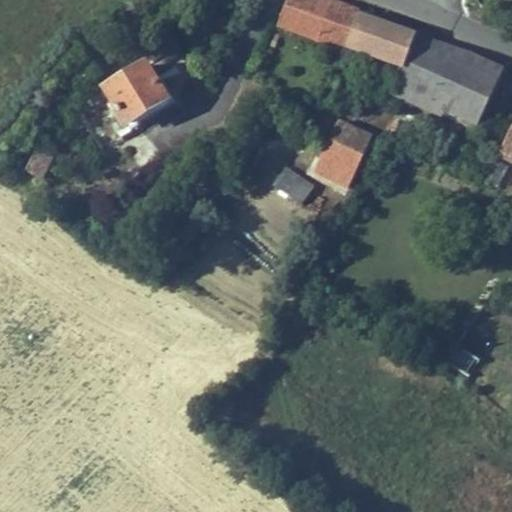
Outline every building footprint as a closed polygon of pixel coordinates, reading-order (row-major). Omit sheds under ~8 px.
[(331,4),(318,0),(288,0),(280,23),(347,47),(359,14),(331,4)] [(403,69),(417,37),(392,27),(359,14),(347,47),(403,69)] [(452,114),(481,60),(448,48),(417,37),(403,69),(395,89),(452,114)] [(474,123),(502,71),(481,60),(452,114),(474,123)] [(169,101),(147,65),(105,91),(127,126),(169,101)] [(87,126),(78,111),(70,116),(79,131),(87,126)] [(373,139),(338,123),(330,140),(334,142),(342,145),(365,156),(373,139)] [(511,132),(500,155),(511,160),(511,132)] [(338,152),(342,145),(334,142),(331,149),(338,152)] [(510,167),(498,160),(486,181),(499,188),(510,167)] [(315,186),(287,168),(276,184),(304,203),(315,186)] [(383,188),(390,192),(394,183),(387,179),(383,188)] [(480,360),(490,343),(466,329),(456,346),(457,347),(480,360)] [(469,377),(480,360),(457,347),(447,363),(469,377)] [(511,511),(511,490),(472,469),(451,509),(457,511),(511,511)]
